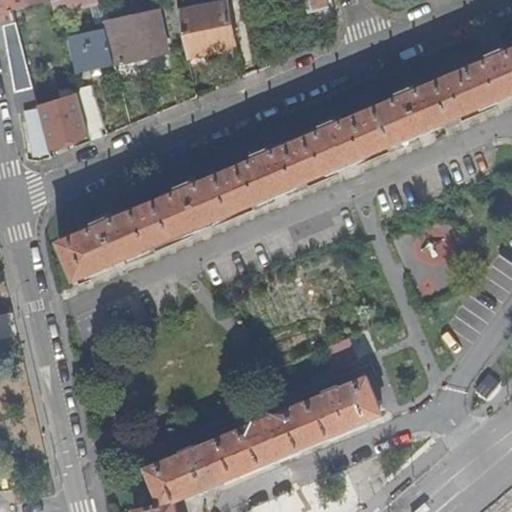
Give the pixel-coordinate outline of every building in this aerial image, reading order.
[(0,0),(0,5),(4,27),(17,24),(14,12),(53,2),(61,0),(0,0)] [(57,17),(100,6),(98,0),(61,0),(53,2),(57,17)] [(306,0),(310,13),(328,9),(326,0),(306,0)] [(35,23),(57,17),(53,2),(14,12),(17,24),(30,73),(36,71),(31,51),(42,48),(35,23)] [(228,2),(179,14),(188,59),(238,47),(228,2)] [(157,13),(105,25),(106,31),(115,65),(166,54),(157,13)] [(17,24),(4,27),(21,114),(23,113),(29,112),(32,128),(38,158),(51,155),(43,121),(39,108),(30,73),(17,24)] [(79,76),(115,67),(115,65),(106,31),(71,40),(79,76)] [(96,222),(98,226),(61,242),(77,278),(117,261),(202,225),(277,194),(346,164),(425,131),(511,94),(511,49),(507,52),(505,48),(490,54),(492,59),(416,91),(414,87),(399,93),(401,98),(339,124),(337,120),(322,126),(324,130),(272,153),(270,148),(255,154),(257,159),(195,185),(193,181),(179,187),(181,191),(112,221),(110,216),(96,222)] [(61,92),(63,99),(78,93),(78,92),(76,86),(61,92)] [(90,134),(92,142),(104,137),(101,130),(105,129),(94,87),(78,92),(78,93),(90,134)] [(78,93),(63,99),(39,108),(43,121),(50,149),(52,148),(65,144),(90,134),(78,93)] [(23,113),(21,114),(24,131),(32,128),(29,112),(23,113)] [(358,357),(350,338),(328,347),(335,367),(358,357)] [(368,377),(341,388),(340,384),(324,391),(326,394),(273,417),(272,413),(257,419),(259,423),(197,448),(196,445),(182,451),(183,454),(148,469),(162,505),(136,511),(178,511),(175,501),(199,491),(279,457),(345,430),(384,413),(368,377)]
